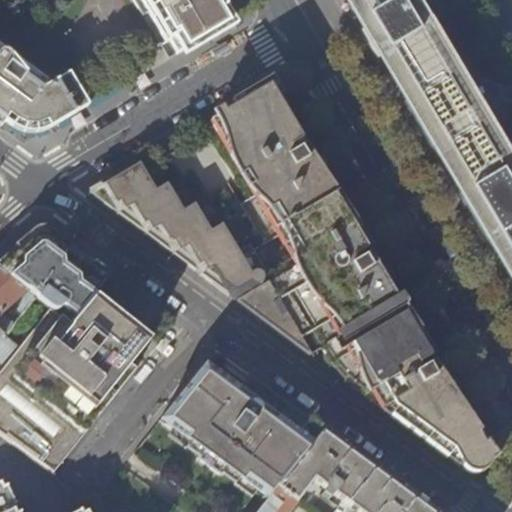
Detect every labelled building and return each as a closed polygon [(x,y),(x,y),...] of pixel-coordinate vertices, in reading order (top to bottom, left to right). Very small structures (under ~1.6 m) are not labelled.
[(133,0),(143,16),(148,13),(166,44),(173,40),(180,52),(231,22),(225,11),(218,0),(133,0)] [(341,0),(342,2),(353,22),(389,82),(434,158),(480,237),(511,289),(511,161),(416,0),(341,0)] [(0,119),(6,124),(13,129),(19,132),(26,134),(34,134),(45,132),(89,106),(70,73),(50,85),(0,47),(0,119)] [(384,268),(377,272),(368,257),(325,183),(293,130),(268,88),(246,101),(212,121),(293,257),(268,273),(251,246),(239,252),(223,226),(211,232),(195,205),(184,211),(167,184),(156,190),(140,163),(100,187),(88,193),(119,216),(188,267),(250,314),(306,355),(316,362),(370,402),(429,446),(438,453),(477,441),(474,436),(445,386),(443,383),(408,325),(396,304),(403,300),(384,268)] [(160,151),(155,154),(160,163),(172,157),(168,150),(161,152),(160,151)] [(92,300),(112,277),(71,247),(55,234),(48,231),(45,230),(40,230),(31,235),(26,240),(0,260),(0,270),(36,298),(51,310),(71,325),(92,300)] [(0,334),(4,338),(36,298),(0,270),(0,334)] [(101,306),(92,300),(71,325),(51,310),(19,349),(17,348),(3,366),(0,370),(0,432),(54,474),(142,365),(136,360),(149,343),(141,337),(121,321),(101,306)] [(0,363),(3,366),(17,348),(4,338),(0,334),(0,363)] [(299,411),(250,375),(239,390),(205,365),(199,372),(158,422),(201,453),(197,459),(219,476),(224,471),(266,502),(324,430),(299,411)] [(287,511),(313,480),(357,511),(434,511),(422,503),(395,483),(390,479),(324,430),(266,502),(257,511),(287,511)] [(18,511),(4,480),(0,481),(0,511),(18,511)]
